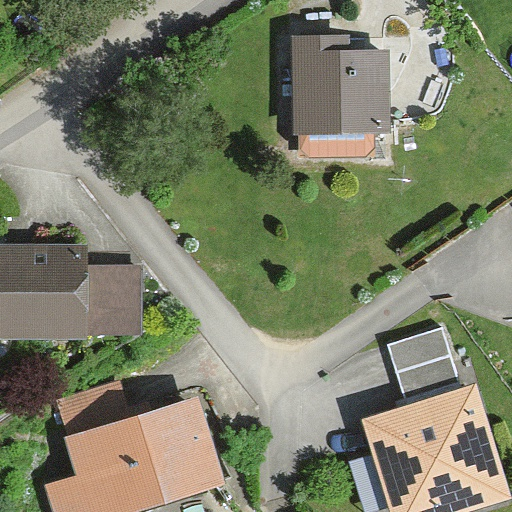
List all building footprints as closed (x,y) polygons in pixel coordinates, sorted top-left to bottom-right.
[(348,46),(293,46),(294,145),(398,144),(398,62),(348,62),(348,46)] [(90,252),(0,250),(0,338),(89,340),(90,252)] [(450,334),(390,353),(405,401),(465,382),(450,334)] [(85,511),(185,511),(231,499),(206,412),(139,431),(127,389),(56,409),(85,511)] [(511,489),(486,397),(370,430),(392,511),(507,511),(511,511),(511,489)]
